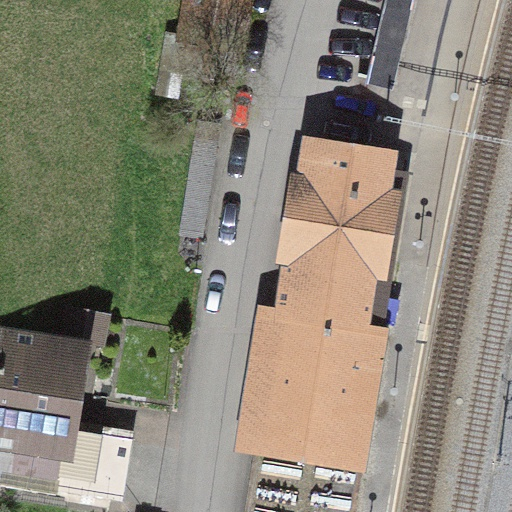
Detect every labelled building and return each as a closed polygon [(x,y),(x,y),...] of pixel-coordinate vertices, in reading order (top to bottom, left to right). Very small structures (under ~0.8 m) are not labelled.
[(191,0),(186,36),(235,44),(242,0),(191,0)] [(459,0),(388,0),(367,77),(434,95),(459,0)] [(167,35),(157,94),(176,97),(179,76),(199,79),(205,41),(167,35)] [(342,451),(361,333),(357,332),(359,321),(371,323),(378,273),(368,271),(381,187),(384,171),(317,160),(311,194),(309,194),(305,222),(289,321),(286,320),(267,439),(342,451)] [(102,345),(107,317),(66,308),(61,337),(102,345)] [(122,439),(63,430),(75,356),(0,343),(0,435),(22,439),(15,483),(113,499),(122,439)]
